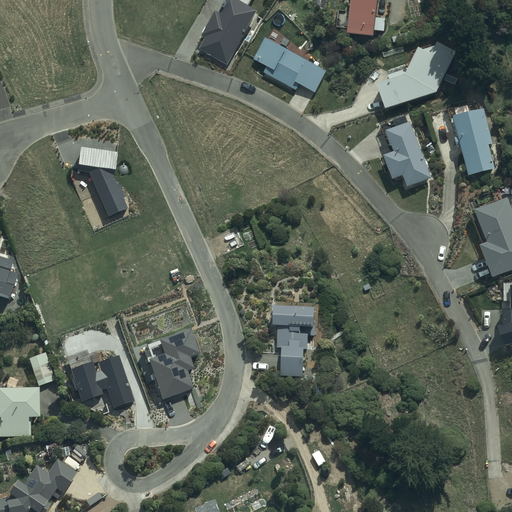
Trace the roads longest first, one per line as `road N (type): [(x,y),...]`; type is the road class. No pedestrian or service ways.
road 1 (residential): [(113,61),(167,64),(279,108),(340,155),(424,245)]
road 2 (residential): [(129,100),(230,321),(231,382),(212,425)]
road 3 (residential): [(424,245),(484,370),(494,476)]
road 4 (residential): [(129,100),(0,141)]
road 5 (residential): [(212,425),(184,458),(147,482),(118,478),(113,466)]
